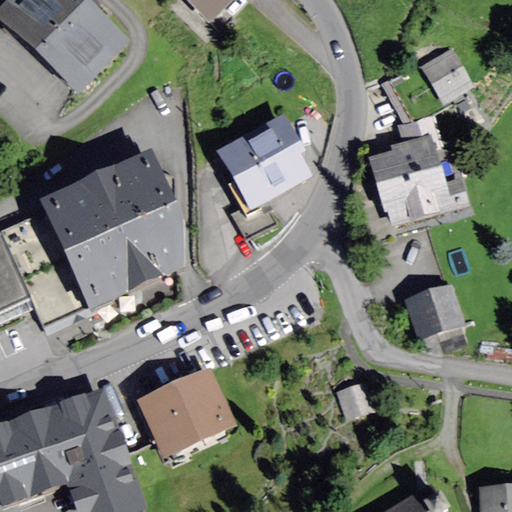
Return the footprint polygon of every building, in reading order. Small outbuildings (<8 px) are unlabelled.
[(125,46),(75,0),(19,0),(0,21),(0,29),(76,99),(125,46)] [(238,0),(181,0),(211,28),(238,0)] [(472,88),(451,54),(423,71),(444,105),(472,88)] [(222,158),(251,213),(310,181),(299,162),(303,160),(284,125),(222,158)] [(394,159),(373,166),(393,230),(466,208),(459,185),(444,189),(429,142),(392,153),(394,159)] [(174,217),(151,168),(46,216),(88,308),(93,318),(181,279),(174,217)] [(41,329),(88,308),(46,216),(0,236),(0,239),(27,300),(41,329)] [(0,312),(27,300),(0,239),(0,312)] [(462,326),(451,292),(408,306),(419,340),(462,326)] [(236,430),(212,375),(140,407),(164,461),(236,430)] [(375,412),(366,386),(336,396),(345,422),(375,412)] [(127,511),(145,506),(102,389),(0,426),(0,509),(66,485),(76,511),(127,511)] [(511,511),(511,494),(482,497),(482,511),(511,511)] [(426,511),(419,500),(397,511),(443,511),(440,505),(427,511),(426,511)]
